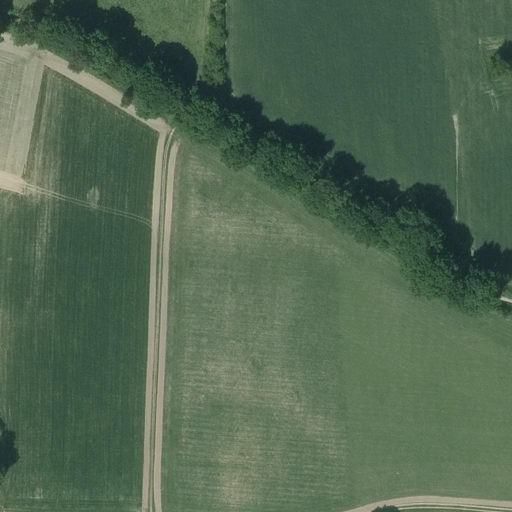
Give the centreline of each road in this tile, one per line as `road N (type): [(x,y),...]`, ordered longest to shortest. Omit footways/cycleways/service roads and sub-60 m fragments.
road 1 (track): [(511,301),(457,277),(396,230),(106,60),(0,16)]
road 2 (track): [(511,510),(418,504),(375,511)]
